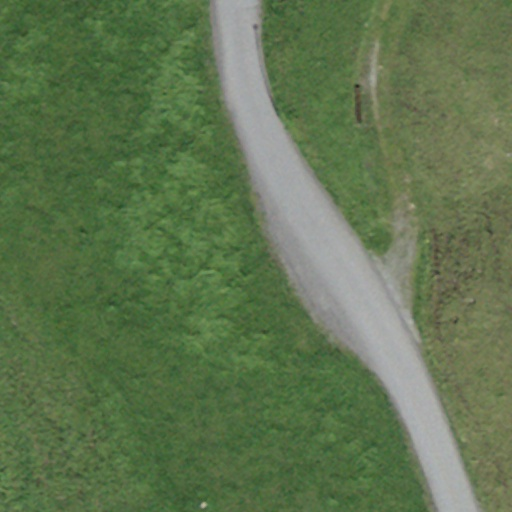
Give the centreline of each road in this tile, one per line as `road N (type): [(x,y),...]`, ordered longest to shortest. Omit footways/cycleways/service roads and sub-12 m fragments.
road 1 (track): [(457,511),(400,370),(254,124),(232,0)]
road 2 (track): [(392,0),(374,81),(405,232),(377,330)]
